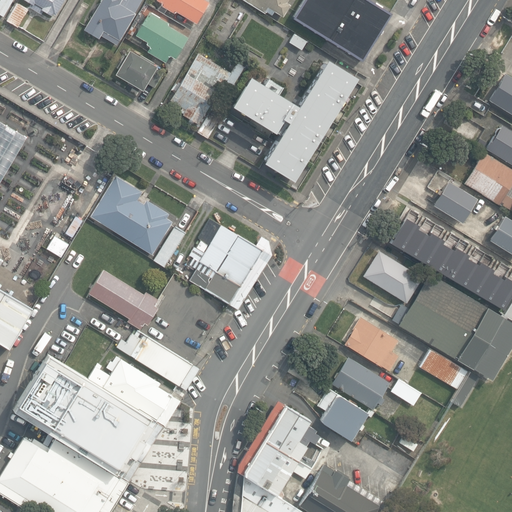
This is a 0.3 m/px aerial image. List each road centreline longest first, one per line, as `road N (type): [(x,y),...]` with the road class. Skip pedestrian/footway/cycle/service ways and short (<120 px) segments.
road 1 (residential): [(0,47),(326,240)]
road 2 (tertiary): [(473,0),(326,240)]
road 3 (tertiary): [(201,511),(212,408),(250,356)]
road 4 (tertiary): [(250,356),(209,511)]
road 5 (tertiary): [(326,240),(250,356)]
